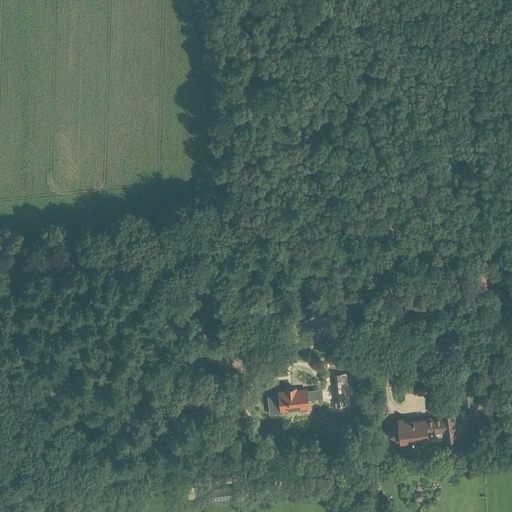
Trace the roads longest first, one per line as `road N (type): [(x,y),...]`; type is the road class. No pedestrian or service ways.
road 1 (unknown): [(400,333),(397,228),(379,216),(0,258)]
road 2 (unknown): [(0,337),(57,300),(122,285),(330,350)]
road 3 (unknown): [(400,333),(389,401),(411,419),(436,412),(444,390),(436,357),(415,336)]
